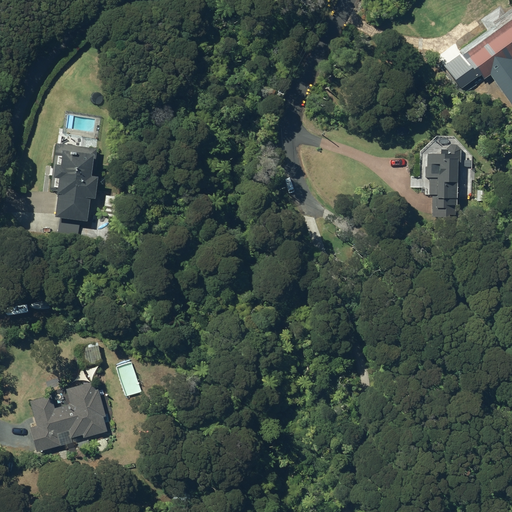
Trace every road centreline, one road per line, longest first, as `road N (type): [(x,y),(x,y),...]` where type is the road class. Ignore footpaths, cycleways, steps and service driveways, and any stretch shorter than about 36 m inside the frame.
road 1 (unknown): [(297,197),(402,253),(484,325),(511,365)]
road 2 (residential): [(131,12),(81,39),(39,76),(0,186)]
road 3 (residential): [(297,197),(289,119),(349,0)]
